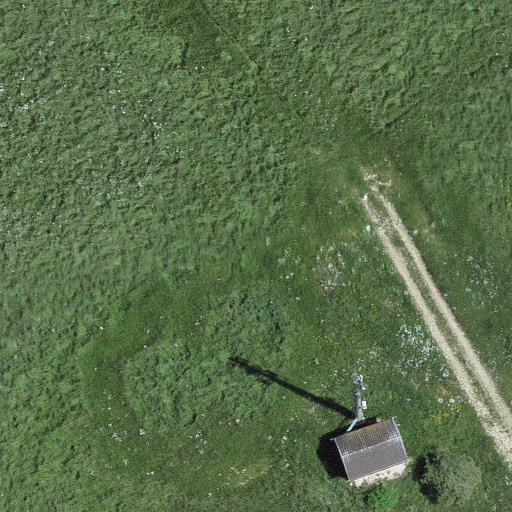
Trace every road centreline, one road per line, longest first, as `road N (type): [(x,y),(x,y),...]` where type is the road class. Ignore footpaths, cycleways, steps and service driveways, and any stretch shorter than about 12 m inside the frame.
road 1 (track): [(511,415),(381,194),(165,0)]
road 2 (track): [(505,405),(401,374),(323,404)]
